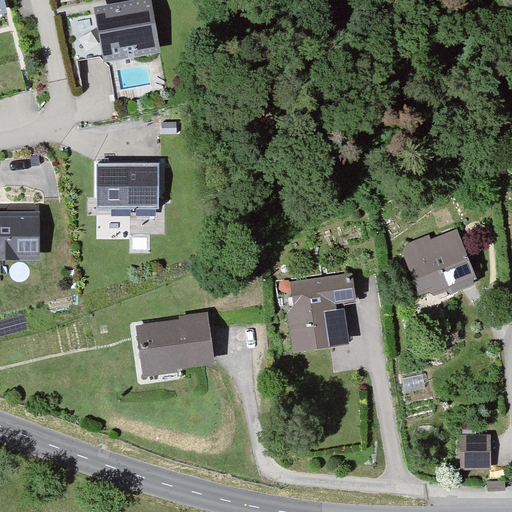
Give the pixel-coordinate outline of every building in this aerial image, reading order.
[(157,0),(94,10),(102,60),(164,50),(157,0)] [(165,169),(98,170),(98,214),(166,213),(165,169)] [(44,216),(0,217),(0,260),(46,259),(44,216)] [(452,233),(404,253),(424,302),(472,282),(452,233)] [(351,275),(285,283),(294,354),(347,347),(341,308),(355,306),(351,275)] [(212,361),(204,317),(133,330),(141,373),(212,361)] [(490,428),(459,429),(460,465),(492,463),(490,428)]
